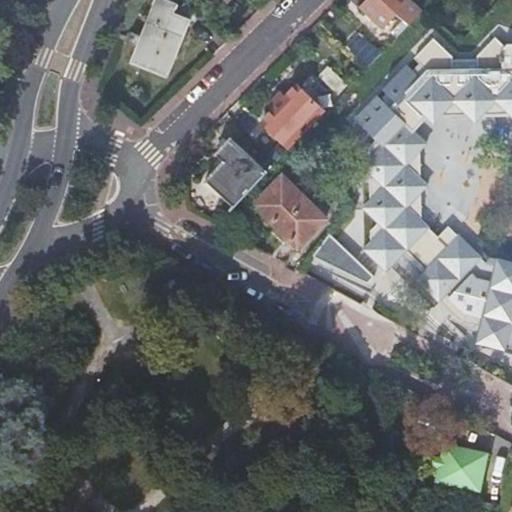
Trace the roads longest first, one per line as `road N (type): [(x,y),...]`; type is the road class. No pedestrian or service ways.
road 1 (residential): [(511,417),(131,214)]
road 2 (residential): [(305,0),(150,151),(126,160)]
road 3 (secondary): [(68,0),(33,70),(19,152)]
road 4 (secondary): [(67,138),(74,71),(102,0)]
